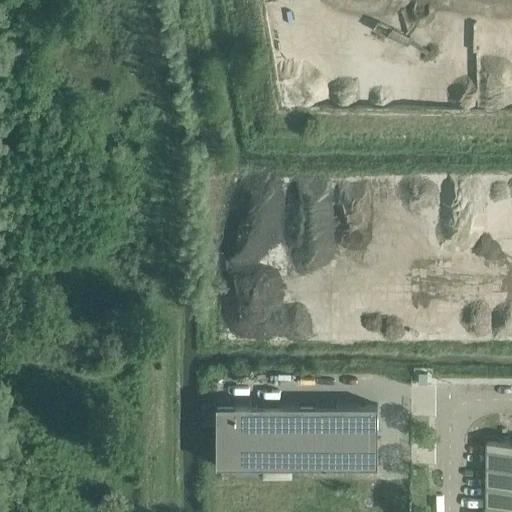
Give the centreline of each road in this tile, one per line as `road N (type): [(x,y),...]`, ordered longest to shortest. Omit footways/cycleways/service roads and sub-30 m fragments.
road 1 (unknown): [(265,259),(511,263)]
road 2 (unclassified): [(450,511),(450,421),(481,399),(511,399)]
